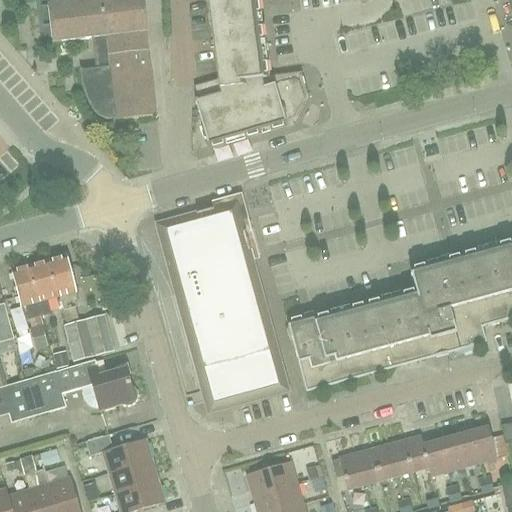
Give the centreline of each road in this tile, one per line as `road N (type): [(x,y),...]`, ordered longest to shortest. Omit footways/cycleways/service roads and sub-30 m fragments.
road 1 (residential): [(179,187),(509,92)]
road 2 (residential): [(189,456),(511,365)]
road 3 (residential): [(189,456),(113,207)]
road 4 (residential): [(180,0),(179,187)]
road 5 (residential): [(113,207),(97,176),(45,150),(0,103)]
